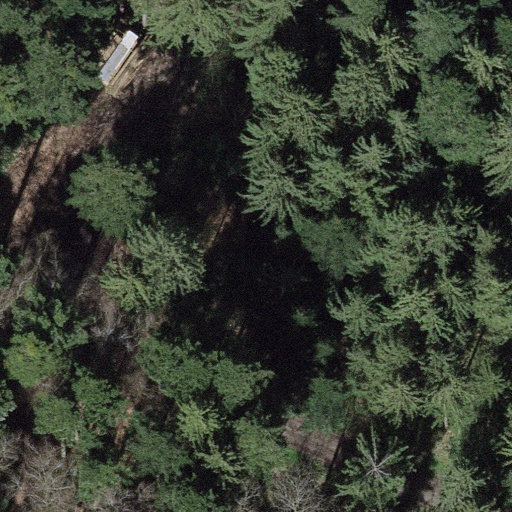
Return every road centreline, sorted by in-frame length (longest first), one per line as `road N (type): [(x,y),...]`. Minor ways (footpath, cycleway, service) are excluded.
road 1 (track): [(33,327),(454,511)]
road 2 (track): [(238,0),(33,327),(0,312)]
